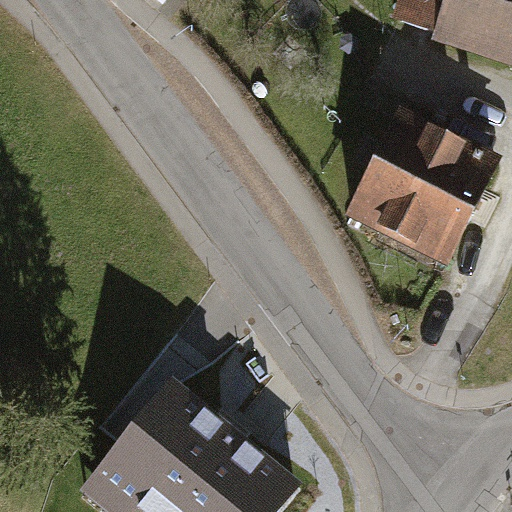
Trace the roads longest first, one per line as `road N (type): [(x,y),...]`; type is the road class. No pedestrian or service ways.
road 1 (residential): [(67,0),(392,433),(468,504)]
road 2 (track): [(392,433),(478,296),(511,207)]
